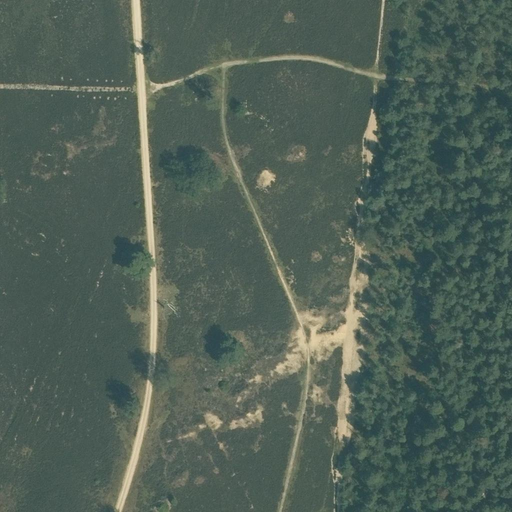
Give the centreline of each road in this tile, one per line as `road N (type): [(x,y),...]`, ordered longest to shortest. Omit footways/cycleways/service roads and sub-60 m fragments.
road 1 (track): [(139,91),(151,335),(147,392),(116,511)]
road 2 (track): [(511,97),(297,56),(139,91)]
